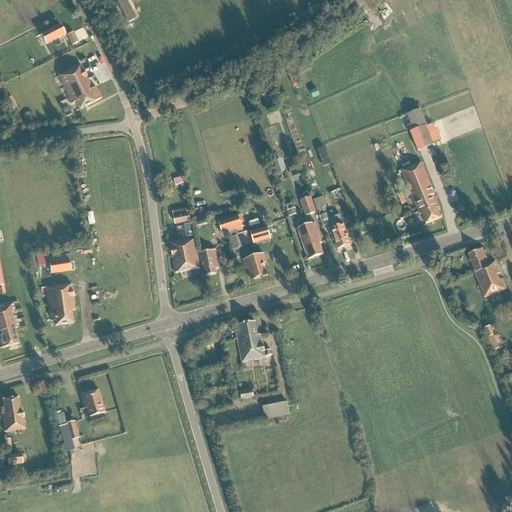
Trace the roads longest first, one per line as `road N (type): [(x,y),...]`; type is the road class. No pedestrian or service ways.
road 1 (tertiary): [(166,324),(511,222)]
road 2 (track): [(361,0),(273,61),(133,123)]
road 3 (unclassified): [(166,324),(133,123)]
road 4 (unclassified): [(220,511),(166,324)]
road 5 (tertiary): [(0,375),(166,324)]
road 6 (unclassified): [(133,123),(77,0)]
road 7 (residential): [(0,144),(133,123)]
